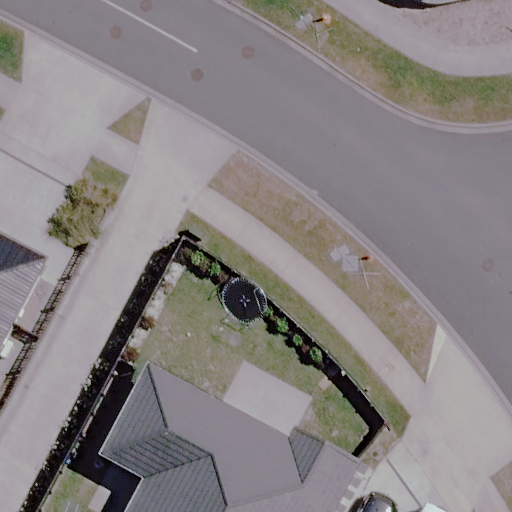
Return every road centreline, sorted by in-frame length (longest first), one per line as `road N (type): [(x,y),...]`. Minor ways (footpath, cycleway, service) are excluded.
road 1 (unknown): [(310,90),(44,511)]
road 2 (residential): [(133,0),(310,90),(509,245)]
